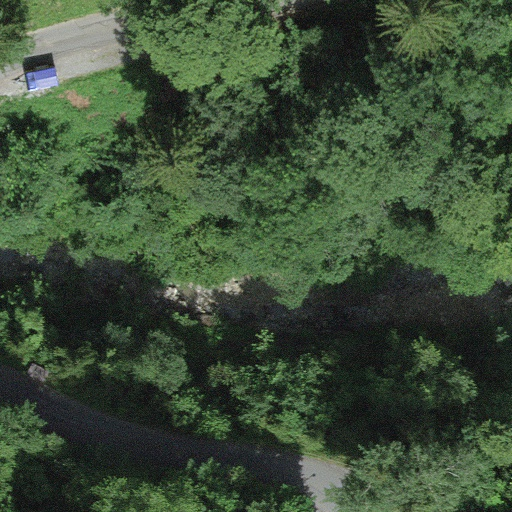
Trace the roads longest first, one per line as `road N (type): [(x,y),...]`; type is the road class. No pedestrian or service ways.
road 1 (unclassified): [(0,388),(61,419),(325,483),(346,511)]
road 2 (unclassified): [(143,0),(0,52)]
